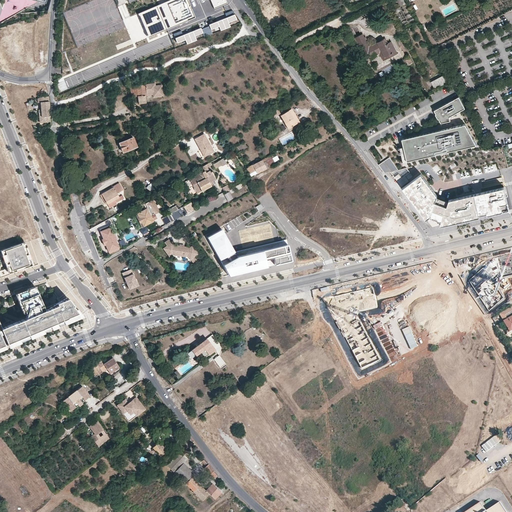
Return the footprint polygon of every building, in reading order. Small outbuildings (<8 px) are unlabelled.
[(171,0),(139,13),(148,37),(196,18),(188,0),(171,0)] [(210,0),(214,8),(228,3),(226,0),(210,0)] [(414,19),(403,0),(397,0),(391,3),(403,25),(414,19)] [(231,27),(229,23),(237,19),(235,15),(210,25),(211,30),(219,27),(221,31),(231,27)] [(203,33),(201,28),(176,39),(178,43),(186,40),(188,44),(197,41),(196,36),(203,33)] [(384,60),(397,53),(391,42),(387,44),(384,39),(370,47),(363,33),(355,38),(366,59),(380,52),(384,60)] [(445,75),(431,82),(435,89),(449,82),(445,75)] [(164,96),(162,84),(156,85),(155,83),(153,84),(154,95),(153,95),(153,97),(164,96)] [(154,95),(153,84),(131,86),(132,97),(138,96),(139,104),(146,103),(145,96),(153,95),(154,95)] [(458,95),(438,106),(443,118),(451,115),(451,111),(458,109),(464,107),(458,95)] [(52,120),(50,100),(50,97),(42,97),(38,99),(38,103),(41,103),(42,110),(39,110),(40,123),(52,122),(52,120)] [(276,108),(268,113),(271,118),(279,113),(276,108)] [(299,122),(292,109),(280,115),(288,129),(299,122)] [(431,132),(402,138),(404,147),(407,160),(476,144),(465,124),(446,128),(431,132)] [(214,150),(204,134),(195,139),(204,156),(214,150)] [(137,147),(133,137),(118,142),(123,153),(137,147)] [(247,147),(244,142),(236,147),(239,152),(247,147)] [(274,152),(245,168),(249,174),(254,171),(256,173),(271,165),(271,164),(278,159),(274,152)] [(391,157),(379,163),(384,173),(391,170),(394,176),(399,174),(391,157)] [(226,163),(223,158),(222,158),(213,164),(215,168),(222,165),(222,166),(226,163)] [(213,176),(210,170),(205,173),(205,171),(185,182),(190,191),(194,188),(198,186),(201,191),(211,186),(209,183),(208,179),(213,176)] [(420,172),(401,187),(424,218),(428,215),(439,219),(437,224),(477,215),(472,193),(447,198),(444,204),(434,200),(436,195),(420,172)] [(156,186),(151,182),(149,185),(148,185),(146,188),(151,192),(156,186)] [(123,190),(120,184),(101,194),(109,208),(117,204),(116,202),(124,198),(122,195),(119,197),(117,193),(123,190)] [(504,185),(472,193),(477,215),(505,208),(503,199),(508,198),(504,185)] [(160,212),(154,199),(148,202),(151,206),(147,208),(137,213),(144,226),(154,221),(151,216),(155,214),(160,212)] [(144,226),(137,213),(135,214),(142,227),(144,226)] [(171,221),(168,216),(162,219),(165,225),(171,221)] [(111,226),(99,230),(107,253),(119,249),(111,226)] [(291,260),(287,243),(234,255),(232,251),(235,250),(222,228),(207,236),(222,262),(220,263),(226,274),(229,274),(259,267),(264,266),(262,258),(272,256),(274,264),(291,260)] [(166,246),(162,249),(168,257),(172,253),(174,255),(185,257),(187,256),(190,260),(194,257),(198,254),(192,246),(188,249),(186,248),(182,247),(179,246),(175,245),(173,247),(168,239),(163,243),(166,246)] [(0,251),(0,277),(8,275),(32,266),(23,243),(0,251)] [(511,254),(493,259),(469,280),(489,311),(503,297),(495,285),(504,277),(511,274),(511,254)] [(131,268),(122,272),(128,288),(137,285),(131,268)] [(0,349),(16,343),(40,333),(64,323),(81,316),(74,307),(69,299),(61,303),(57,304),(59,306),(48,311),(37,286),(15,294),(25,320),(2,329),(0,323),(0,349)] [(378,307),(373,287),(324,298),(360,367),(379,359),(355,312),(378,307)] [(506,315),(511,311),(511,306),(500,313),(511,331),(511,330),(511,316),(508,319),(506,315)] [(215,349),(207,339),(187,353),(191,359),(205,349),(209,354),(215,349)] [(220,368),(226,364),(219,355),(213,359),(220,368)] [(101,363),(100,361),(89,368),(94,376),(106,369),(108,373),(118,367),(112,357),(101,363)] [(127,402),(125,398),(116,404),(128,422),(146,409),(136,396),(127,402)] [(96,420),(88,426),(93,434),(89,437),(97,447),(109,438),(96,420)] [(160,456),(167,450),(158,441),(151,447),(160,456)] [(481,502),(465,511),(507,511),(501,502),(487,511),(481,502)]
